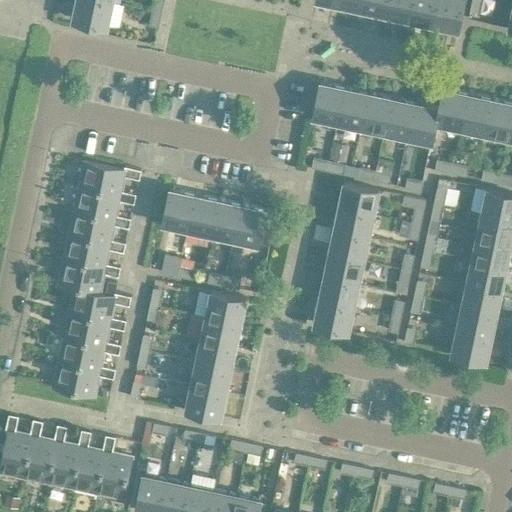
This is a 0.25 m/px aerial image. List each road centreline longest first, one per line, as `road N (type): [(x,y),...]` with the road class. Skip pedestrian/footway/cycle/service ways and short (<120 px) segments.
road 1 (residential): [(59,47),(0,326)]
road 2 (unknown): [(320,78),(419,95),(426,77),(511,106)]
